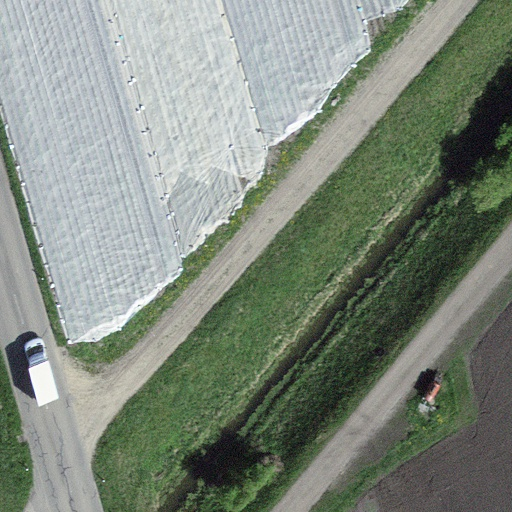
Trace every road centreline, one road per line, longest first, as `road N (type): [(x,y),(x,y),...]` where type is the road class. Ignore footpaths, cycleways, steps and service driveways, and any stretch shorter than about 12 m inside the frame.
road 1 (track): [(460,0),(48,511)]
road 2 (track): [(296,511),(511,253)]
road 3 (tertiary): [(0,231),(80,511)]
